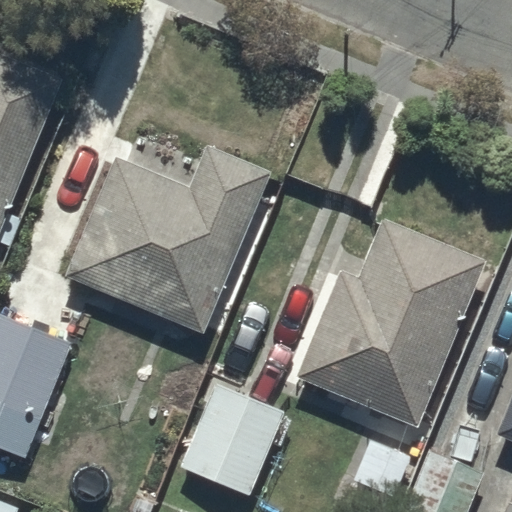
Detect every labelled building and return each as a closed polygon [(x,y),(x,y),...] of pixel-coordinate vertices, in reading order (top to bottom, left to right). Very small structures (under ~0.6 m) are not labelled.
[(0,221),(61,66),(0,38),(0,221)] [(201,345),(270,162),(206,133),(190,176),(113,146),(68,265),(73,267),(63,292),(201,345)] [(489,247),(382,204),(356,264),(343,259),(299,366),(420,416),(489,247)] [(0,303),(0,437),(24,448),(71,332),(0,303)] [(249,486),(284,403),(215,374),(180,457),(249,486)] [(511,381),(493,425),(511,432),(511,381)] [(411,446),(371,429),(353,471),(393,488),(411,446)] [(461,511),(481,463),(445,449),(419,511),(461,511)] [(14,511),(21,496),(0,487),(0,511),(14,511)]
